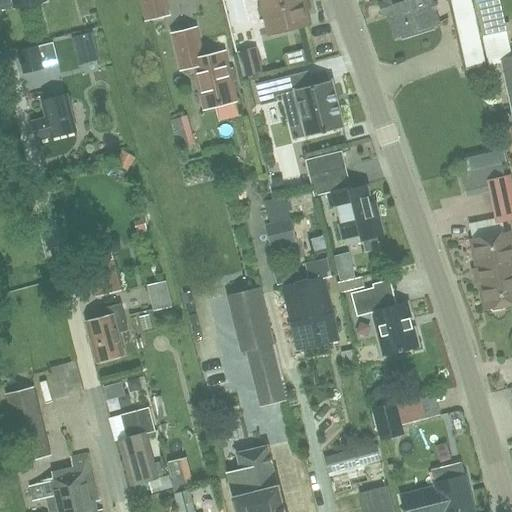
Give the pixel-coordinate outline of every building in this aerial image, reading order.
[(0,0),(0,9),(13,6),(14,8),(43,0),(0,0)] [(163,0),(142,0),(147,19),(167,13),(163,0)] [(300,0),(263,0),(272,34),(307,25),(300,0)] [(386,0),(398,38),(439,25),(431,0),(386,0)] [(485,64),(470,0),(449,0),(465,68),(485,64)] [(473,0),(483,38),(488,65),(503,62),(511,106),(511,57),(507,32),(499,0),(473,0)] [(202,57),(195,28),(173,33),(182,68),(195,65),(205,107),(215,105),(219,121),(239,116),(230,81),(236,80),(233,67),(227,68),(223,52),(202,57)] [(53,41),(37,45),(17,50),(22,73),(59,64),(53,41)] [(254,76),(270,73),(267,51),(251,53),(254,76)] [(286,78),(272,82),(275,96),(290,92),(286,78)] [(332,81),(295,90),(307,137),(344,127),(332,81)] [(66,94),(41,101),(45,117),(32,121),(36,140),(50,136),(50,137),(75,130),(66,94)] [(177,132),(182,147),(194,144),(186,115),(171,120),(174,133),(177,132)] [(335,191),(329,171),(346,167),(343,151),(306,160),(315,196),(328,193),(332,207),(336,206),(344,238),(361,234),(363,240),(384,235),(378,209),(373,210),(369,197),(371,196),(368,185),(352,189),(352,187),(335,191)] [(482,193),(488,191),(496,225),(511,221),(511,180),(511,175),(480,181),(482,193)] [(291,220),(265,225),(270,248),(296,242),(291,220)] [(511,245),(509,233),(473,240),(478,268),(476,268),(479,283),(481,282),(486,309),(490,308),(494,311),(504,309),(507,305),(511,303),(511,245)] [(85,250),(89,265),(96,296),(121,290),(109,244),(85,250)] [(303,281),(319,345),(340,340),(325,276),(330,275),(327,260),(305,266),(310,280),(303,281)] [(319,345),(303,281),(282,287),(297,350),(319,345)] [(241,351),(246,350),(261,407),(285,401),(258,288),(227,296),(241,351)] [(417,347),(406,303),(396,306),(395,300),(378,305),(373,288),(351,294),(357,318),(373,313),(385,356),(417,347)] [(98,312),(100,320),(87,323),(97,363),(125,356),(120,334),(129,331),(122,305),(98,312)] [(34,389),(13,394),(4,396),(21,463),(51,456),(46,436),(34,389)] [(438,394),(400,402),(404,421),(442,413),(438,394)] [(396,403),(373,408),(380,441),(404,435),(396,403)] [(156,432),(150,409),(109,421),(114,442),(119,440),(132,486),(159,478),(147,435),(156,432)] [(369,482),(366,472),(382,468),(376,444),(324,455),(334,495),(352,489),(352,486),(369,482)] [(278,486),(268,446),(238,454),(241,469),(229,473),(235,497),(234,497),(237,511),(286,511),(280,488),(278,486)] [(33,502),(48,498),(51,511),(103,511),(102,509),(98,510),(96,501),(100,500),(89,455),(72,459),(72,460),(76,474),(53,480),(44,482),(44,484),(30,487),(33,502)] [(474,511),(466,476),(436,484),(437,488),(402,496),(406,511),(474,511)] [(395,511),(388,485),(357,493),(362,511),(395,511)] [(174,494),(173,494),(178,511),(195,511),(194,506),(190,489),(190,490),(174,494)]
